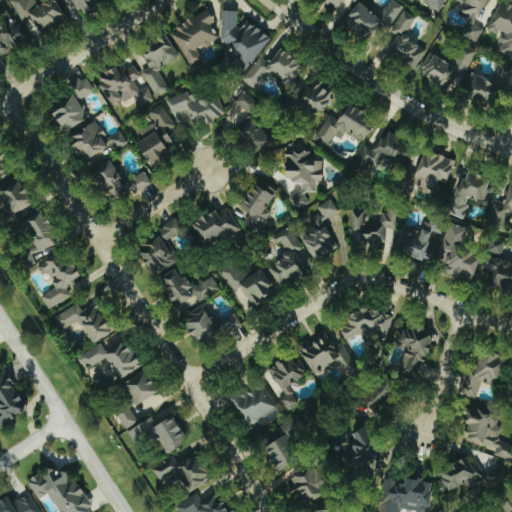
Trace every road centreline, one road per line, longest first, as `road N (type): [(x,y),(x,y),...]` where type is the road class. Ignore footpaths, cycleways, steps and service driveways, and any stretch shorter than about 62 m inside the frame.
road 1 (residential): [(511,150),(386,89),(269,0),(0,102)]
road 2 (residential): [(268,511),(6,99)]
road 3 (residential): [(511,326),(359,277),(186,382)]
road 4 (residential): [(0,319),(124,511)]
road 5 (residential): [(96,240),(209,168)]
road 6 (residential): [(421,430),(463,309)]
